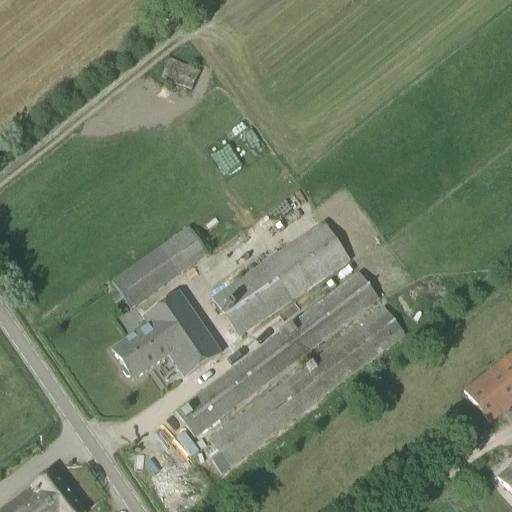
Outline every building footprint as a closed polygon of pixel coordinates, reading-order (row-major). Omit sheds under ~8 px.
[(190,94),(199,74),(170,61),(161,81),(190,94)] [(238,339),(349,263),(323,225),(212,300),(238,339)] [(131,311),(208,259),(189,230),(112,283),(131,311)] [(194,440),(378,303),(358,277),(175,414),(194,440)] [(184,381),(220,356),(179,296),(143,320),(148,328),(112,353),(133,383),(169,358),(184,381)] [(221,477),(404,338),(383,310),(209,442),(219,456),(210,463),(221,477)] [(511,355),(463,394),(489,426),(511,408),(511,355)] [(511,498),(511,467),(497,479),(511,498)] [(83,511),(53,473),(32,488),(33,490),(3,511),(83,511)]
